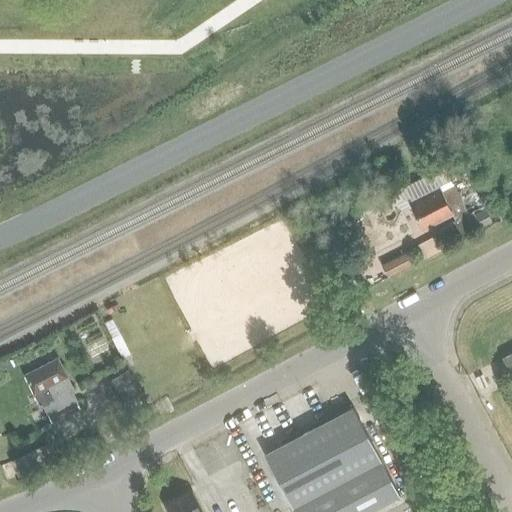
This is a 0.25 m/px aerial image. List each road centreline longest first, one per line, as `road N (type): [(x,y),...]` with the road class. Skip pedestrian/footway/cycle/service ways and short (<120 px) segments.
road 1 (tertiary): [(478,0),(0,238)]
road 2 (unclassified): [(94,478),(410,309)]
road 3 (unclassified): [(511,504),(410,309)]
